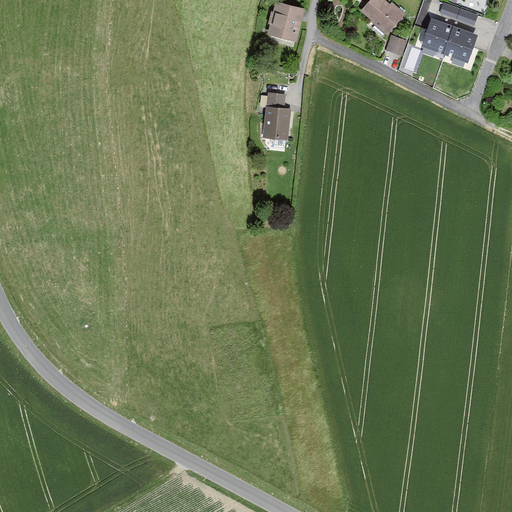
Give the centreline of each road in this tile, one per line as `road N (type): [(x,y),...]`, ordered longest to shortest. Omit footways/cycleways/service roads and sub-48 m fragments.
road 1 (tertiary): [(0,290),(29,342),(79,390),(292,511)]
road 2 (residential): [(469,114),(310,33),(317,0)]
